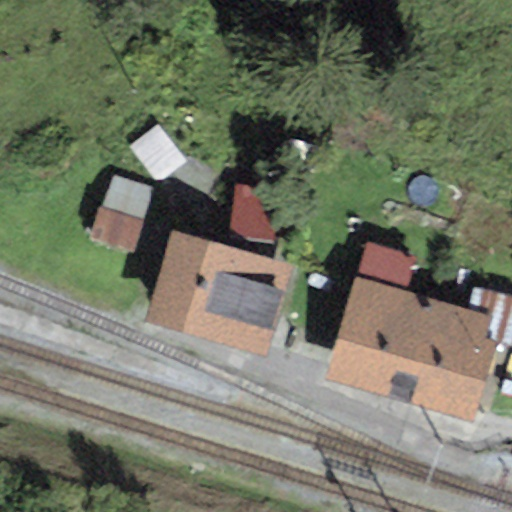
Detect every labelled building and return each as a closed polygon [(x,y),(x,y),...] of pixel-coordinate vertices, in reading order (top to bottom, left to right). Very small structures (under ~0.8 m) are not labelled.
[(287,141),(282,158),(312,167),(317,150),(287,141)] [(151,188),(110,175),(101,207),(98,206),(88,238),(133,251),(151,188)] [(233,182),(228,234),(272,238),(277,186),(233,182)] [(290,264),(170,229),(143,321),(263,355),(290,264)] [(415,257),(367,243),(328,375),(470,417),(493,338),(511,344),(511,295),(472,284),(466,307),(406,289),(415,257)]
